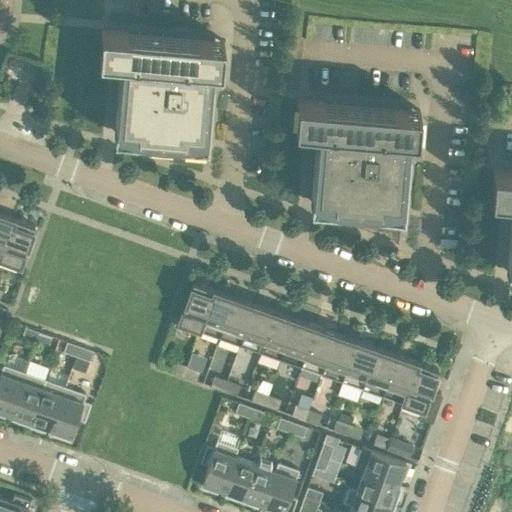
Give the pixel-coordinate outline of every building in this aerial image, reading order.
[(100,29),(98,56),(126,58),(125,68),(119,68),(113,134),(206,142),(212,76),(205,75),(206,65),(221,66),(223,40),(163,35),(100,29)] [(297,99),(295,125),(323,128),(322,138),(315,137),(310,203),(402,211),(408,145),(402,145),(402,135),(417,136),(419,109),(359,104),(297,99)] [(511,170),(493,169),(490,195),(511,197),(511,207),(505,273),(511,273),(511,170)] [(0,253),(13,217),(0,212),(0,253)] [(34,224),(13,217),(0,253),(0,258),(19,266),(34,224)] [(53,231),(38,272),(63,280),(78,240),(53,231)] [(78,240),(63,280),(87,289),(101,248),(78,240)] [(101,248),(87,289),(111,297),(125,257),(101,248)] [(125,257),(111,297),(134,306),(149,265),(125,257)] [(149,265),(134,306),(159,315),(174,274),(149,265)] [(198,329),(213,288),(192,281),(177,322),(198,329)] [(219,337),(233,295),(213,288),(198,329),(219,337)] [(239,344),(254,303),(233,295),(219,337),(239,344)] [(259,351),(274,310),(254,303),(239,344),(259,351)] [(280,358),(294,317),(274,310),(259,351),(280,358)] [(39,316),(36,323),(47,327),(49,319),(39,316)] [(300,366),(315,324),(294,317),(280,358),(300,366)] [(49,319),(47,327),(57,330),(59,323),(49,319)] [(320,373),(335,332),(315,324),(300,366),(320,373)] [(35,340),(38,330),(25,325),(21,336),(35,340)] [(51,335),(38,330),(35,340),(47,345),(51,335)] [(341,380),(355,339),(335,332),(320,373),(341,380)] [(87,333),(84,340),(94,344),(97,336),(87,333)] [(97,336),(94,344),(104,347),(107,340),(97,336)] [(361,387),(376,346),(355,339),(341,380),(361,387)] [(75,355),(79,345),(66,340),(63,350),(75,355)] [(92,350),(79,345),(75,355),(89,360),(92,350)] [(381,395),(396,353),(376,346),(361,387),(381,395)] [(142,352),(139,360),(150,364),(152,356),(142,352)] [(402,402),(417,361),(396,353),(381,395),(402,402)] [(182,375),(186,365),(173,360),(169,371),(182,375)] [(438,368),(417,361),(402,402),(422,409),(419,417),(431,421),(441,395),(430,391),(430,388),(435,390),(438,382),(433,381),(438,368)] [(0,409),(9,413),(24,371),(3,363),(0,371),(0,409)] [(131,363),(128,371),(138,374),(141,367),(131,363)] [(199,370),(186,365),(182,375),(195,380),(199,370)] [(141,367),(138,374),(148,378),(151,370),(141,367)] [(27,425),(44,378),(24,371),(9,413),(18,416),(16,421),(27,425)] [(210,385),(223,390),(226,379),(213,375),(210,385)] [(49,427),(65,385),(44,378),(27,425),(38,429),(40,424),(49,427)] [(239,384),(226,379),(223,390),(236,394),(239,384)] [(178,380),(176,388),(186,391),(188,384),(178,380)] [(188,384),(186,391),(196,395),(199,387),(188,384)] [(85,393),(65,385),(49,427),(59,431),(57,435),(69,439),(77,418),(84,420),(90,403),(83,401),(85,393)] [(250,400),(263,404),(267,394),(254,389),(250,400)] [(280,398),(267,394),(263,404),(276,409),(280,398)] [(101,400),(87,441),(112,449),(126,409),(101,400)] [(248,416),(251,406),(238,401),(234,411),(248,416)] [(291,414),(304,419),(308,408),(295,404),(291,414)] [(511,404),(499,441),(511,445),(511,404)] [(264,411),(251,406),(248,416),(261,421),(264,411)] [(321,413),(308,408),(304,419),(317,423),(321,413)] [(126,409),(112,449),(135,458),(150,418),(126,409)] [(288,431),(292,421),(279,416),(276,426),(288,431)] [(150,418),(135,458),(159,466),(173,426),(150,418)] [(345,433),(348,423),(335,418),(332,429),(345,433)] [(306,425),(292,421),(288,431),(302,436),(306,425)] [(361,428),(348,423),(345,433),(358,438),(361,428)] [(173,426),(159,466),(184,475),(198,435),(173,426)] [(386,448),(389,437),(376,433),(372,443),(386,448)] [(389,437),(386,448),(408,456),(412,445),(389,437)] [(234,454),(235,455),(237,447),(235,446),(216,439),(213,447),(206,444),(200,461),(207,464),(199,486),(211,490),(212,485),(222,489),(234,454)] [(323,441),(318,454),(328,457),(333,444),(323,441)] [(353,466),(363,469),(397,482),(400,472),(405,474),(409,462),(361,445),(353,466)] [(240,501),(254,462),(235,455),(234,454),(222,489),(231,492),(229,497),(240,501)] [(324,470),(328,457),(318,454),(313,466),(324,470)] [(277,461),(274,469),(275,469),(262,503),(272,507),(270,511),(272,511),(282,511),(283,511),(286,511),(290,511),(296,496),(289,494),(298,468),(277,461)] [(275,469),(274,469),(254,462),(240,501),(251,504),(253,500),(262,503),(275,469)] [(394,491),(397,482),(363,469),(356,489),(394,504),(398,493),(394,491)] [(307,485),(303,494),(319,500),(322,491),(307,485)] [(391,511),(394,504),(356,489),(348,486),(342,501),(350,504),(348,510),(347,509),(347,510),(353,511),(391,511)] [(0,511),(30,511),(32,507),(28,505),(30,498),(13,492),(11,499),(0,495),(0,511)] [(314,511),(319,500),(303,494),(297,511),(314,511)]
